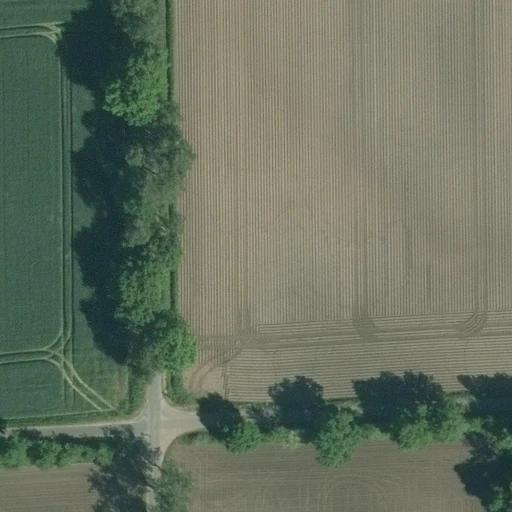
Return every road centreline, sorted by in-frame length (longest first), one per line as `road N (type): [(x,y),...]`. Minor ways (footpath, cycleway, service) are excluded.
road 1 (unclassified): [(150,0),(156,426)]
road 2 (unclassified): [(511,410),(156,426)]
road 3 (unclassified): [(0,436),(156,426)]
